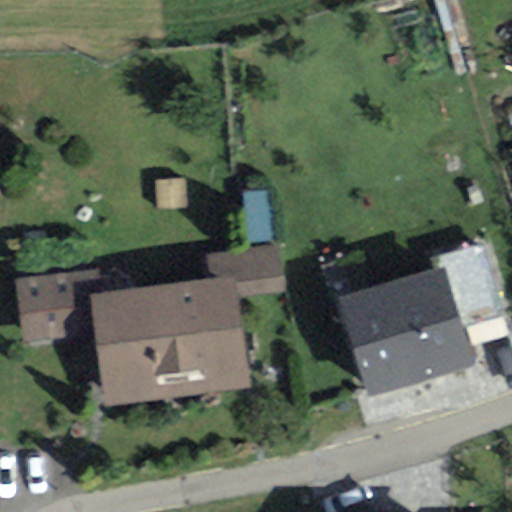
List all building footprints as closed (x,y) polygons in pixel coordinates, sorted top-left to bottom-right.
[(184,179),(153,180),(155,210),(185,208),(184,179)] [(429,257),(433,270),(444,267),(463,329),(505,316),(482,241),(429,257)] [(277,246),(204,256),(208,280),(234,277),(237,299),(284,293),(277,246)] [(433,270),(337,300),(368,397),(474,364),(463,329),(444,267),(433,270)] [(89,296),(98,295),(95,271),(14,281),(23,346),(94,337),(89,296)] [(98,295),(89,296),(94,337),(103,408),(249,389),(237,299),(234,277),(208,280),(98,295)]
